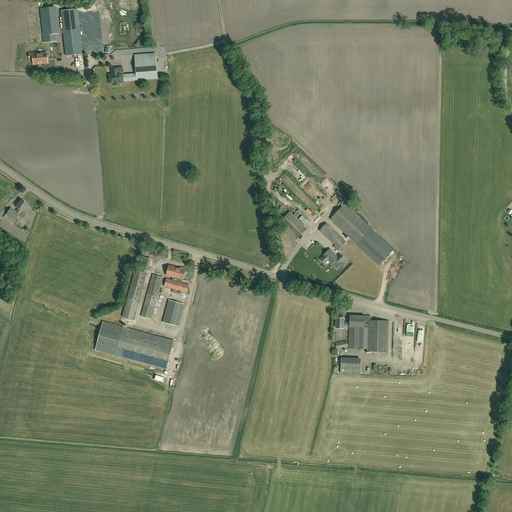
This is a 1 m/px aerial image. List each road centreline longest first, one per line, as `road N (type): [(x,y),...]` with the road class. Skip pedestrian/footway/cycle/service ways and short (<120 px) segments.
road 1 (unclassified): [(511,338),(98,224),(63,210),(0,165)]
road 2 (track): [(219,0),(227,42),(262,114),(281,277)]
